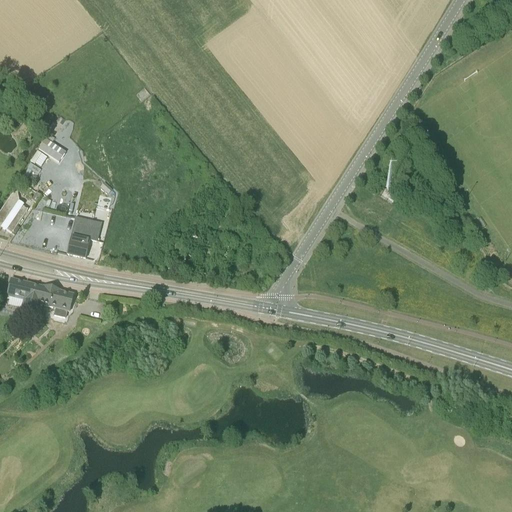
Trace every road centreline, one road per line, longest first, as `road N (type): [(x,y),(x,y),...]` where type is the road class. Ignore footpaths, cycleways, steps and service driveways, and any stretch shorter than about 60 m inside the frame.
road 1 (residential): [(274,309),(296,258),(460,0)]
road 2 (primary): [(511,370),(274,309)]
road 3 (primary): [(274,309),(131,286)]
road 4 (primary): [(131,286),(0,251)]
road 5 (primary): [(0,264),(131,286)]
